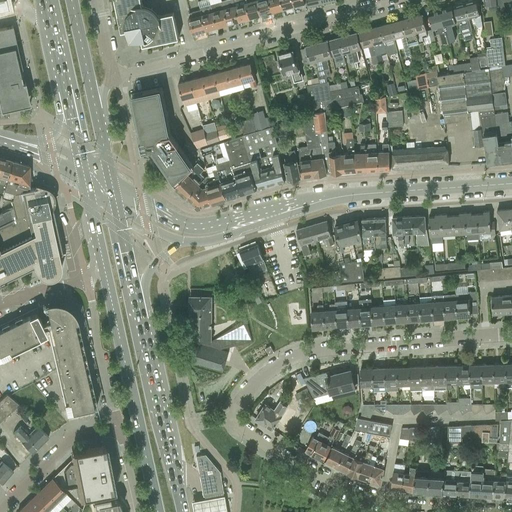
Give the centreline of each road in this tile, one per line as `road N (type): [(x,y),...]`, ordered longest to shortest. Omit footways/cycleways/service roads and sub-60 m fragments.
road 1 (residential): [(478,510),(403,505),(339,486),(279,453),(234,415),(265,374),(309,352),(511,333)]
road 2 (residential): [(116,77),(399,0)]
road 3 (secondary): [(249,223),(339,197),(511,183)]
road 4 (primary): [(101,259),(156,511)]
road 5 (primary): [(181,511),(139,321)]
road 6 (residential): [(85,281),(117,427)]
road 7 (residential): [(0,510),(76,434),(117,427)]
road 8 (secondary): [(249,223),(187,226),(113,187)]
